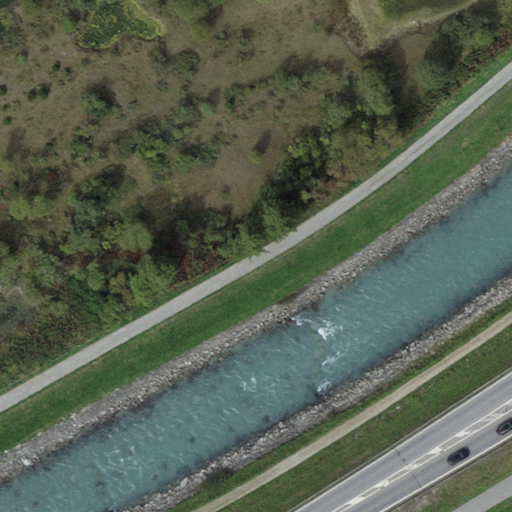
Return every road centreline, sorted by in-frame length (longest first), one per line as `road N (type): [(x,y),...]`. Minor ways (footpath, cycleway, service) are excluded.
road 1 (track): [(0,405),(340,207),(511,66)]
road 2 (track): [(206,511),(511,318)]
road 3 (primary): [(511,383),(383,484)]
road 4 (primary): [(383,484),(511,421)]
